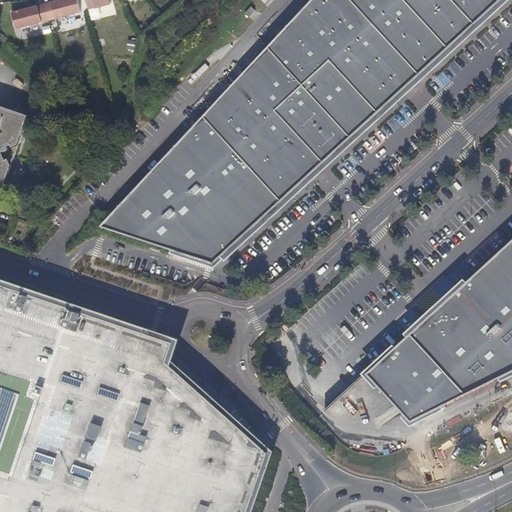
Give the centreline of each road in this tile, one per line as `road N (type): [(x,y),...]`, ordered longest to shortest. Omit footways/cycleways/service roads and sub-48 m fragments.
road 1 (residential): [(244,326),(358,237),(511,92)]
road 2 (residential): [(181,325),(0,263)]
road 3 (residential): [(335,498),(233,361)]
